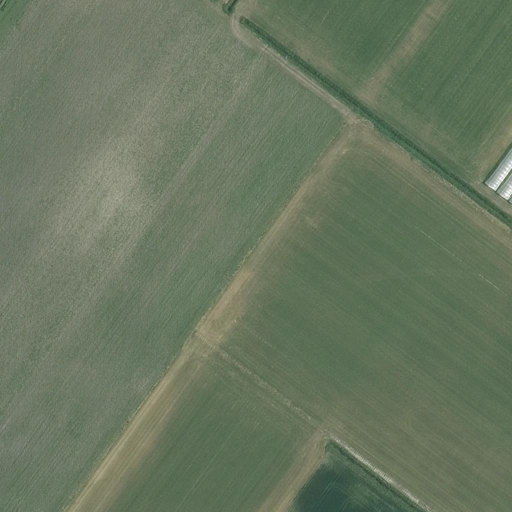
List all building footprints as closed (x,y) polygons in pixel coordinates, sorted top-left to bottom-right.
[(251,15),(256,8),(251,5),(246,12),(251,15)] [(212,62),(205,76),(124,35),(102,78),(95,41),(91,41),(55,110),(60,136),(92,138),(138,129),(140,138),(143,132),(149,167),(181,169),(173,186),(279,165),(302,177),(323,136),(323,133),(286,140),(298,118),(284,121),(287,87),(322,90),(238,47),(225,40),(227,54),(206,59),(212,62)] [(481,54),(488,47),(420,57),(414,45),(404,49),(410,52),(401,56),(409,64),(415,59),(418,83),(424,85),(416,89),(474,113),(472,119),(499,130),(502,156),(511,159),(511,157),(511,129),(510,132),(511,125),(511,100),(510,99),(511,98),(511,86),(505,73),(497,74),(498,81),(491,84),(486,73),(492,72),(490,70),(487,53),(481,54)] [(481,174),(473,185),(481,191),(489,179),(481,174)] [(497,174),(485,191),(511,210),(511,186),(503,180),(504,179),(497,174)] [(122,252),(119,259),(127,262),(129,255),(122,252)] [(46,287),(46,323),(1,323),(1,340),(1,341),(0,341),(0,352),(13,373),(24,347),(19,340),(10,336),(14,326),(19,333),(16,335),(34,335),(34,337),(39,337),(50,355),(53,353),(53,356),(78,341),(78,323),(71,323),(63,310),(66,304),(81,304),(69,299),(80,272),(72,272),(68,283),(70,287),(46,287)] [(118,334),(118,315),(106,315),(106,329),(101,329),(101,341),(104,341),(104,350),(108,350),(107,334),(118,334)]
